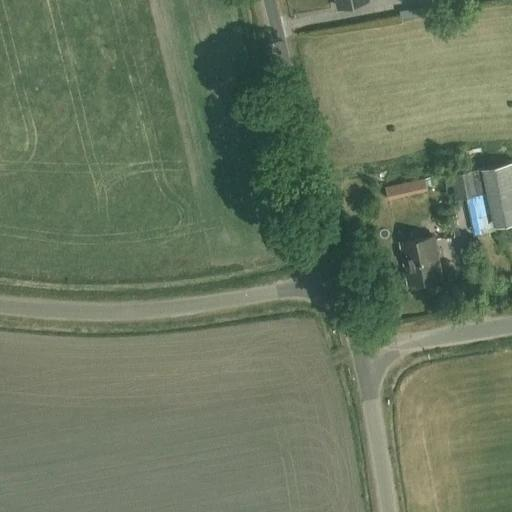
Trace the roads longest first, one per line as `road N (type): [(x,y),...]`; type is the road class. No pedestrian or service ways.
road 1 (unclassified): [(0,305),(139,311),(337,276)]
road 2 (unclassified): [(337,276),(271,0)]
road 3 (unclassified): [(386,511),(359,354)]
road 4 (unclassified): [(359,354),(511,327)]
